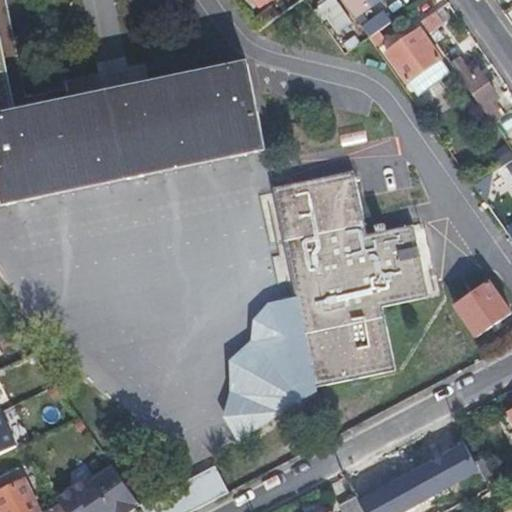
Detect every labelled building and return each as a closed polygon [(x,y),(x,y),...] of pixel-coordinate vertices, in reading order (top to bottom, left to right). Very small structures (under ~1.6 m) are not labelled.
[(338,0),(311,0),(325,19),(343,7),(338,0)] [(341,0),(353,16),(375,0),(341,0)] [(448,18),(441,8),(420,22),(427,32),(448,18)] [(416,16),(415,15),(410,9),(398,17),(404,25),(416,16)] [(377,32),(390,23),(384,12),(361,27),(368,38),(377,32)] [(262,16),(250,23),(257,32),(268,24),(262,16)] [(370,41),(374,46),(382,40),(377,32),(368,38),(370,41)] [(387,54),(407,85),(440,63),(420,33),(387,54)] [(0,203),(261,150),(244,65),(126,88),(32,108),(13,111),(0,50),(0,203)] [(449,64),(492,124),(503,116),(492,102),(495,97),(478,72),(475,74),(463,55),(449,64)] [(450,77),(440,63),(407,85),(417,99),(450,77)] [(492,155),(501,168),(511,159),(511,153),(506,145),(492,155)] [(271,189),(312,388),(392,371),(379,308),(426,297),(412,226),(363,236),(349,174),(271,189)] [(454,304),(473,334),(509,313),(489,282),(454,304)] [(0,454),(17,447),(1,408),(0,408),(0,454)] [(492,486),(478,464),(385,511),(445,511),(447,511),(492,486)] [(135,505),(139,511),(187,511),(222,494),(208,467),(135,505)] [(17,468),(0,476),(0,511),(39,511),(40,511),(17,468)] [(339,511),(366,511),(356,496),(337,507),(339,511)] [(65,511),(58,502),(40,511),(39,511),(65,511)]
